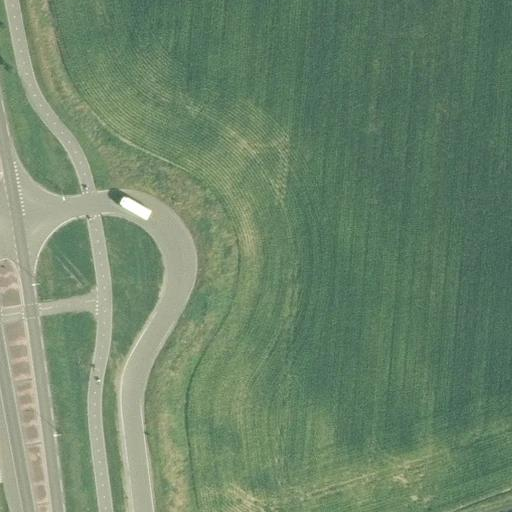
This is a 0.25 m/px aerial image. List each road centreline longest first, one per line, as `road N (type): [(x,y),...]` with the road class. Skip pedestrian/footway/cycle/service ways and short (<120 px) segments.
road 1 (tertiary): [(0,222),(120,203),(158,216),(178,241),(180,286),(131,395),(143,511)]
road 2 (primary): [(45,511),(0,237)]
